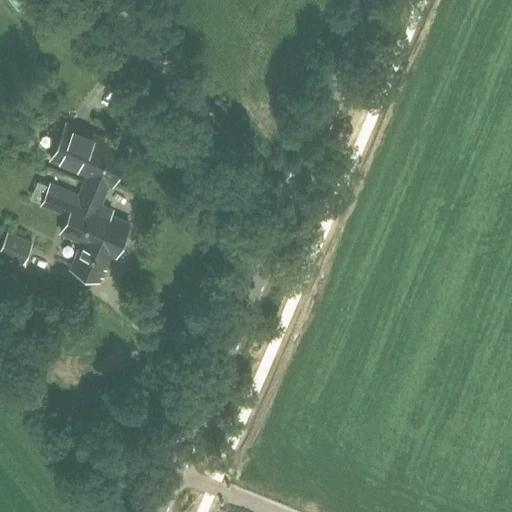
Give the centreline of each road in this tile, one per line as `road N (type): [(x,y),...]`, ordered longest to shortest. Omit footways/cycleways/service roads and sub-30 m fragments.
road 1 (tertiary): [(156,511),(375,0)]
road 2 (track): [(285,211),(102,0)]
